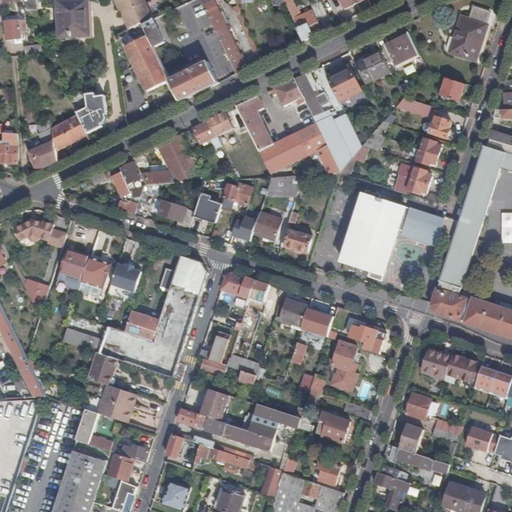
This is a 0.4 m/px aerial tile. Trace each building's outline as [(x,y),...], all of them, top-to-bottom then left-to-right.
[(117,0),(133,30),(138,27),(144,24),(132,0),(117,0)] [(132,0),(144,24),(150,37),(156,49),(166,44),(156,22),(155,19),(145,0),(132,0)] [(201,0),(238,76),(248,71),(243,60),(242,58),(214,0),(201,0)] [(279,11),(288,6),(284,0),(272,0),(277,8),(278,7),(279,11)] [(312,9),(300,15),(293,0),(284,0),(288,6),(305,43),(324,34),(325,34),(312,9)] [(340,0),(345,11),(368,0),(340,0)] [(91,37),(89,2),(59,4),(61,38),(91,37)] [(260,65),(264,63),(239,8),(235,10),(260,65)] [(452,54),(477,63),(489,27),(486,26),(490,13),(474,8),(470,21),(463,19),(452,54)] [(28,32),(27,22),(22,22),(6,24),(8,42),(24,40),(23,33),(28,32)] [(150,37),(144,24),(138,27),(144,40),(150,37)] [(421,55),(411,36),(387,47),(396,67),(421,55)] [(162,62),(156,49),(150,37),(144,40),(128,48),(149,93),(172,81),(168,73),(163,64),(162,62)] [(49,55),(44,46),(27,47),(27,56),(49,55)] [(393,72),(384,53),(359,65),(368,84),(393,72)] [(210,64),(172,82),(182,103),(220,85),(210,64)] [(414,65),(405,69),(408,75),(417,71),(414,65)] [(353,68),(331,78),(343,103),(365,93),(353,68)] [(342,173),(343,173),(353,161),(335,123),(327,120),(321,106),(330,101),(327,94),(321,97),(315,85),(317,84),(312,74),(307,77),(307,76),(297,80),(308,104),(319,126),(342,173)] [(297,80),(277,90),(286,108),(299,102),(301,107),(308,104),(297,80)] [(461,104),(467,86),(449,80),(443,98),(461,104)] [(90,110),(78,115),(79,117),(89,136),(104,128),(103,126),(106,124),(108,119),(107,116),(109,115),(106,97),(97,98),(97,95),(88,96),(90,110)] [(330,174),(341,174),(342,173),(319,126),(276,146),(260,113),(267,110),(261,98),(240,108),(248,124),(252,131),(274,175),(320,153),(330,174)] [(428,118),(432,108),(407,99),(406,101),(399,108),(428,118)] [(30,109),(31,120),(46,118),(45,108),(30,109)] [(511,147),(511,111),(508,112),(499,112),(496,120),(511,120),(511,138),(492,132),(489,140),(511,147)] [(212,122),(220,138),(236,130),(228,114),(212,122)] [(390,124),(391,124),(396,118),(393,115),(387,122),(390,124)] [(77,148),(91,141),(89,136),(79,117),(55,129),(58,152),(75,144),(77,148)] [(354,160),(365,147),(350,117),(335,123),(353,161),(354,160)] [(432,134),(450,141),(453,132),(451,131),(454,124),(439,118),(436,125),(435,125),(432,134)] [(39,127),(42,135),(55,129),(53,121),(39,127)] [(212,122),(196,130),(204,145),(210,143),(211,145),(214,144),(213,141),(220,138),(212,122)] [(386,138),(390,124),(387,122),(376,134),(386,138)] [(252,131),(248,124),(241,127),(244,135),(252,131)] [(43,171),(60,162),(58,152),(55,129),(42,135),(47,146),(31,153),(37,169),(43,171)] [(0,163),(20,164),(21,150),(20,133),(6,132),(6,146),(2,146),(3,140),(1,140),(0,139),(0,163)] [(365,143),(371,140),(368,134),(362,137),(365,143)] [(371,149),(380,153),(386,138),(376,134),(365,147),(371,149)] [(184,136),(161,147),(171,169),(180,185),(202,173),(184,136)] [(424,151),(441,157),(444,149),(439,147),(440,145),(427,140),(424,151)] [(511,147),(489,140),(477,178),(498,184),(503,170),(511,172),(511,147)] [(366,164),(371,149),(365,147),(354,160),(357,161),(366,164)] [(438,166),(441,157),(424,151),(416,148),(413,156),(421,158),(420,162),(433,167),(434,164),(438,166)] [(145,156),(137,160),(141,169),(149,166),(145,156)] [(343,173),(352,177),(357,161),(354,160),(353,161),(343,173)] [(122,170),(124,174),(136,199),(143,200),(147,187),(138,191),(134,183),(136,183),(137,185),(144,182),(135,164),(122,170)] [(414,180),(432,186),(435,178),(430,176),(431,173),(414,168),(412,173),(403,171),(401,176),(414,180)] [(150,187),(180,185),(171,169),(151,170),(151,171),(142,171),(150,187)] [(106,174),(95,179),(97,185),(108,180),(106,174)] [(124,199),(120,210),(138,216),(143,200),(136,199),(124,174),(114,178),(124,199)] [(330,180),(339,182),(341,174),(330,174),(330,180)] [(305,176),(275,179),(269,197),(298,198),(305,176)] [(307,189),(311,176),(305,176),(298,198),(298,200),(303,201),(304,202),(308,190),(307,189)] [(498,184),(477,178),(468,206),(489,212),(498,184)] [(429,195),(432,186),(414,180),(410,192),(423,196),(424,193),(429,195)] [(238,188),(232,186),(224,208),(224,210),(233,213),(237,202),(250,207),(256,190),(243,185),(243,187),(239,185),(238,188)] [(372,197),(360,192),(337,262),(371,273),(369,277),(370,277),(370,276),(379,279),(380,276),(385,278),(408,207),(381,200),(383,196),(382,195),(381,196),(373,193),(372,197)] [(202,201),(203,197),(191,193),(189,199),(184,212),(196,217),(202,201)] [(178,229),(191,233),(194,224),(195,220),(196,217),(184,212),(189,199),(184,197),(181,205),(181,208),(177,207),(166,203),(161,216),(181,222),(178,229)] [(441,206),(443,199),(435,197),(434,199),(432,198),(430,202),(441,206)] [(298,200),(284,247),(309,255),(315,238),(295,232),(298,221),(300,215),(302,216),(306,205),(302,204),(303,201),(298,200)] [(196,217),(195,220),(205,224),(206,220),(219,224),(224,210),(224,208),(202,201),(196,217)] [(511,312),(476,301),(475,303),(460,298),(471,266),(480,269),(488,245),(479,241),(489,212),(468,206),(434,308),(438,315),(463,323),(462,323),(468,325),(468,324),(511,338),(511,312)] [(511,213),(502,213),(503,244),(511,243),(511,213)] [(260,222),(256,235),(278,243),(285,222),(263,214),(260,222)] [(256,235),(260,222),(242,216),(235,237),(253,243),(256,235)] [(33,224),(33,222),(17,230),(23,242),(31,238),(31,240),(34,243),(38,242),(42,239),(50,242),(49,244),(58,247),(61,237),(63,233),(54,230),(55,226),(46,223),(45,224),(37,222),(37,225),(33,224)] [(67,239),(61,237),(58,247),(49,244),(48,248),(62,253),(67,239)] [(0,248),(0,268),(8,265),(0,248)] [(84,284),(92,259),(69,252),(62,273),(78,279),(73,293),(80,296),(84,284)] [(69,330),(65,343),(100,355),(119,361),(175,380),(211,271),(208,266),(183,257),(178,273),(173,291),(162,323),(155,344),(152,357),(69,330)] [(113,266),(92,259),(84,284),(104,290),(113,266)] [(144,273),(120,265),(113,285),(137,293),(144,273)] [(173,291),(178,273),(168,269),(163,288),(173,291)] [(252,299),(257,282),(234,274),(227,276),(222,291),(251,301),(252,299)] [(36,305),(42,286),(29,282),(26,289),(34,305),(36,305)] [(271,287),(257,282),(252,299),(266,304),(271,287)] [(44,308),(51,289),(42,286),(36,305),(44,308)] [(266,304),(252,299),(251,301),(250,303),(264,308),(266,304)] [(288,302),(282,300),(278,315),(283,317),(283,319),(293,322),(292,325),(304,329),(310,309),(310,308),(289,301),(288,302)] [(0,325),(36,398),(46,398),(28,360),(27,359),(0,303),(0,325)] [(332,316),(310,309),(304,329),(303,330),(310,332),(310,335),(314,336),(314,334),(325,337),(332,316)] [(135,313),(127,334),(138,337),(141,328),(148,330),(145,340),(155,344),(162,323),(135,313)] [(386,344),(389,335),(356,324),(351,339),(367,345),(365,351),(374,354),(378,341),(386,344)] [(201,358),(222,365),(231,335),(221,332),(214,353),(203,350),(201,358)] [(378,341),(374,354),(382,356),(386,344),(378,341)] [(347,383),(357,386),(360,375),(357,374),(359,366),(355,364),(360,349),(342,343),(334,367),(340,369),(338,377),(337,377),(333,387),(345,390),(347,383)] [(308,348),(299,345),(293,362),(302,365),(308,348)] [(423,373),(448,380),(449,376),(455,359),(431,351),(423,373)] [(100,355),(92,381),(110,387),(111,387),(119,361),(100,355)] [(233,356),(232,361),(229,367),(243,372),(258,377),(262,365),(233,356)] [(485,367),(456,357),(455,359),(449,376),(459,379),(479,386),(485,368),(485,367)] [(225,377),(228,367),(206,360),(203,370),(225,377)] [(510,398),(511,391),(511,377),(485,368),(479,386),(478,388),(510,398)] [(258,377),(243,372),(241,379),(256,385),(258,377)] [(328,379),(317,375),(316,379),(312,392),(320,394),(322,395),(328,379)] [(312,392),(316,379),(306,376),(301,391),(311,395),(312,392)] [(448,380),(447,383),(457,386),(459,379),(449,376),(448,380)] [(355,394),(357,386),(347,383),(345,390),(355,394)] [(110,387),(100,415),(130,425),(133,413),(129,412),(131,405),(135,407),(139,397),(111,387),(110,387)] [(231,397),(213,391),(204,417),(222,423),(231,397)] [(320,394),(312,392),(311,395),(303,421),(299,431),(313,435),(315,428),(311,427),(317,410),(315,409),(320,394)] [(434,401),(415,395),(408,415),(427,421),(429,415),(436,417),(440,405),(433,403),(434,401)] [(371,421),(374,412),(350,404),(347,413),(371,421)] [(254,423),(257,416),(260,407),(255,405),(250,420),(248,419),(244,430),(251,433),(254,423)] [(298,433),(299,431),(303,421),(286,416),(260,407),(257,416),(282,424),(289,427),(288,430),(298,433)] [(204,417),(184,410),(180,422),(197,428),(199,424),(208,426),(206,431),(226,438),(272,453),(280,431),(254,423),(251,433),(244,430),(222,423),(204,417)] [(100,415),(88,411),(78,442),(112,453),(115,445),(92,437),(100,415)] [(346,445),(352,426),(353,424),(326,414),(318,434),(325,437),(325,438),(346,445)] [(280,431),(282,424),(257,416),(254,423),(280,431)] [(440,420),(437,429),(462,438),(464,429),(440,420)] [(113,426),(114,434),(124,432),(123,424),(113,426)] [(410,425),(402,449),(418,455),(426,431),(419,429),(419,428),(410,425)] [(356,428),(352,426),(346,445),(350,446),(356,428)] [(462,438),(437,429),(434,437),(453,443),(459,445),(462,438)] [(497,454),(503,438),(475,429),(469,447),(489,454),(490,452),(497,454)] [(183,439),(189,441),(193,442),(209,447),(213,449),(243,458),(266,466),(268,462),(240,453),(197,439),(197,440),(190,437),(190,439),(184,436),(183,439)] [(175,437),(169,457),(179,460),(185,443),(188,444),(189,441),(183,439),(175,437)] [(511,441),(503,438),(497,454),(497,456),(511,460),(511,441)] [(209,447),(193,442),(190,451),(206,456),(209,447)] [(459,445),(453,443),(446,464),(452,466),(459,445)] [(148,465),(152,453),(134,447),(133,450),(115,445),(112,453),(120,456),(137,461),(148,465)] [(452,466),(446,464),(425,457),(425,458),(395,448),(393,454),(399,456),(398,460),(449,477),(452,466)] [(7,455),(21,458),(22,452),(9,449),(7,455)] [(240,466),(243,458),(213,449),(211,455),(212,457),(217,458),(217,460),(221,461),(220,464),(229,467),(230,463),(240,466)] [(106,462),(74,451),(52,511),(91,511),(94,503),(102,477),(106,462)] [(129,484),(137,461),(120,456),(112,478),(129,484)] [(297,463),(290,460),(286,472),(285,475),(292,477),(297,463)] [(343,468),(327,463),(321,482),(337,487),(343,468)] [(402,473),(383,466),(380,474),(400,481),(402,473)] [(274,498),(282,471),(272,468),(263,494),(274,498)] [(400,481),(380,474),(377,484),(395,490),(388,509),(398,511),(404,511),(413,485),(400,481)] [(319,500),(323,488),(292,477),(285,475),(281,488),(296,493),(319,500)] [(110,495),(114,480),(102,477),(94,503),(109,509),(111,501),(108,500),(110,495)] [(138,495),(140,489),(120,482),(118,488),(138,495)] [(169,495),(166,506),(184,511),(193,489),(173,483),(171,491),(174,492),(172,496),(170,495),(169,495)] [(461,511),(483,511),(488,497),(453,485),(446,507),(461,511)] [(314,511),(315,511),(292,503),(296,493),(281,488),(277,499),(272,511),(314,511)] [(319,511),(341,511),(347,496),(323,488),(319,500),(315,511),(319,511)] [(219,511),(221,511),(241,511),(247,496),(227,489),(219,511)]
